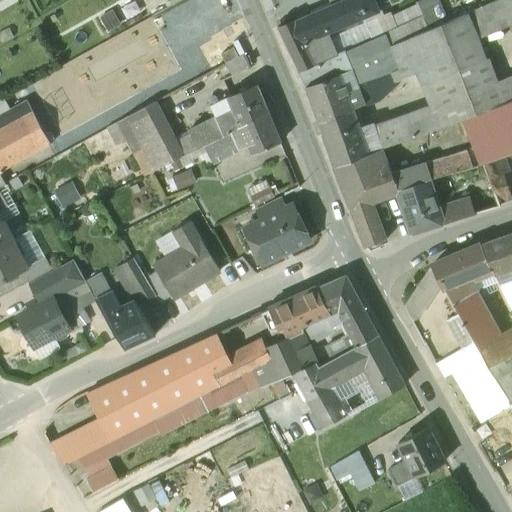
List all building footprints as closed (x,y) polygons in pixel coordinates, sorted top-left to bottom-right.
[(346,0),(335,5),(297,21),(296,20),(278,28),(299,72),(320,63),(337,55),(325,29),(361,15),(364,13),(358,0),(346,0)] [(333,0),(335,5),(346,0),(358,0),(364,13),(361,15),(362,19),(379,12),(373,0),(333,0)] [(418,6),(420,11),(434,5),(432,0),(423,0),(416,3),(418,6)] [(511,0),(499,0),(466,14),(477,41),(511,26),(511,0)] [(434,5),(420,11),(422,16),(429,30),(443,24),(434,5)] [(391,19),(396,29),(422,16),(420,11),(418,6),(391,19)] [(113,11),(100,18),(108,33),(121,26),(113,11)] [(389,14),(365,24),(372,40),(384,35),(396,29),(391,19),(389,14)] [(443,24),(429,30),(390,47),(398,69),(393,71),(396,81),(419,71),(424,85),(485,59),(477,41),(466,14),(443,24)] [(396,29),(384,35),(390,47),(429,30),(422,16),(396,29)] [(372,40),(345,52),(349,66),(355,84),(356,83),(393,71),(398,69),(390,47),(384,35),(372,40)] [(232,44),(239,57),(244,54),(245,54),(238,41),(232,44)] [(233,49),(221,55),(225,64),(238,57),(233,49)] [(337,55),(320,63),(324,75),(349,66),(345,52),(337,55)] [(239,57),(226,64),(232,77),(250,68),(244,54),(239,57)] [(458,122),(511,102),(511,76),(498,81),(490,57),(485,59),(424,85),(432,102),(428,104),(375,125),(376,127),(383,149),(429,131),(439,129),(458,122)] [(320,63),(299,72),(304,82),(324,75),(320,63)] [(393,71),(356,83),(364,104),(374,101),(396,81),(393,71)] [(340,75),(306,87),(319,122),(340,115),(354,109),(364,105),(364,104),(356,83),(355,84),(358,90),(347,93),(340,75)] [(257,86),(227,98),(229,101),(234,112),(224,117),(231,131),(268,113),(257,86)] [(0,172),(51,145),(27,101),(7,112),(0,116),(0,172)] [(212,109),(215,117),(222,114),(224,117),(234,112),(229,101),(212,109)] [(179,158),(182,156),(175,141),(156,102),(119,122),(126,136),(146,175),(171,162),(179,158)] [(439,129),(429,131),(433,146),(443,142),(444,146),(470,138),(474,148),(426,161),(432,179),(459,171),(472,167),(486,163),(511,155),(511,154),(511,102),(458,122),(439,129)] [(354,109),(340,115),(349,140),(376,127),(375,125),(375,122),(361,127),(354,109)] [(231,131),(229,132),(239,151),(245,148),(247,147),(251,155),(281,143),(268,113),(231,131)] [(215,117),(189,130),(191,134),(197,148),(205,144),(229,132),(231,131),(224,117),(222,114),(215,117)] [(340,115),(319,122),(325,142),(334,166),(383,149),(376,127),(349,140),(340,115)] [(119,122),(107,128),(114,142),(126,136),(119,122)] [(229,132),(205,144),(211,157),(213,163),(239,151),(229,132)] [(187,154),(197,148),(191,134),(187,136),(187,135),(175,141),(182,156),(187,154)] [(211,157),(205,144),(197,148),(201,157),(203,160),(211,157)] [(201,157),(197,148),(187,154),(191,162),(201,157)] [(432,179),(426,161),(392,173),(383,149),(334,166),(351,208),(398,190),(432,179)] [(511,157),(511,155),(486,163),(494,189),(499,202),(511,197),(511,195),(504,174),(511,172),(507,162),(511,159),(511,157)] [(171,162),(176,172),(184,168),(179,158),(171,162)] [(472,167),(459,171),(464,187),(477,182),(472,167)] [(172,177),(178,191),(197,184),(191,170),(172,177)] [(413,233),(455,220),(450,203),(442,206),(432,179),(398,190),(400,195),(413,233)] [(63,206),(77,200),(70,184),(56,190),(63,206)] [(499,202),(494,189),(450,203),(455,220),(501,206),(499,202)] [(400,195),(398,190),(351,208),(365,247),(386,240),(375,204),(400,195)] [(279,198),(257,209),(262,220),(285,208),(279,198)] [(310,241),(292,205),(262,220),(248,227),(266,262),(310,241)] [(158,272),(172,295),(176,301),(222,273),(201,239),(202,238),(191,221),(172,232),(180,247),(153,264),(158,272)] [(0,247),(12,241),(14,240),(4,222),(0,223),(0,247)] [(511,233),(481,245),(496,274),(501,286),(511,281),(511,233)] [(12,241),(0,247),(0,283),(24,271),(28,268),(27,268),(12,241)] [(445,289),(454,304),(478,291),(480,290),(476,282),(496,274),(481,245),(480,244),(434,264),(445,289)] [(45,258),(27,268),(28,268),(24,271),(30,283),(52,271),(45,258)] [(146,280),(134,260),(117,271),(132,296),(137,293),(143,304),(155,296),(146,280)] [(30,283),(29,283),(41,304),(53,297),(54,298),(73,288),(62,266),(30,283)] [(158,272),(146,280),(155,296),(159,303),(172,295),(158,272)] [(99,274),(85,282),(98,300),(105,297),(103,292),(108,290),(99,274)] [(378,335),(346,276),(318,288),(330,314),(337,311),(340,312),(344,322),(351,335),(357,346),(378,335)] [(417,317),(439,291),(425,279),(403,305),(417,317)] [(511,281),(501,286),(511,306),(511,281)] [(318,288),(276,307),(282,322),(288,338),(303,331),(301,327),(330,314),(318,288)] [(480,351),(511,333),(511,315),(497,324),(478,291),(454,304),(458,311),(475,342),(480,351)] [(105,297),(98,300),(107,316),(120,310),(110,294),(105,297)] [(41,304),(18,316),(34,347),(54,337),(59,338),(64,336),(66,331),(69,328),(69,327),(70,326),(69,324),(67,325),(54,298),(53,297),(41,304)] [(120,310),(107,316),(126,349),(155,334),(136,302),(120,310)] [(276,307),(262,313),(269,328),(282,322),(276,307)] [(332,332),(333,328),(344,322),(340,312),(337,311),(330,314),(301,327),(303,331),(309,344),(311,344),(332,332)] [(465,349),(475,342),(458,311),(454,313),(455,316),(448,320),(465,349)] [(357,346),(351,335),(316,353),(311,344),(309,344),(303,331),(288,338),(266,348),(272,361),(281,380),(294,373),(318,362),(319,367),(342,355),(357,346)] [(511,401),(511,333),(480,351),(501,388),(511,404),(510,403),(511,401)] [(228,352),(216,334),(87,394),(101,424),(110,442),(119,437),(152,421),(201,396),(221,386),(212,369),(231,360),(228,352)] [(357,346),(342,355),(353,375),(364,369),(376,392),(379,398),(404,384),(378,335),(357,346)] [(266,348),(260,337),(228,352),(231,360),(212,369),(221,386),(240,377),(272,361),(266,348)] [(475,342),(465,349),(438,365),(444,377),(453,372),(482,421),(511,404),(501,388),(480,351),(475,342)] [(342,355),(319,367),(318,362),(294,373),(323,429),(346,416),(342,409),(330,388),(353,375),(342,355)] [(272,361),(240,377),(245,389),(260,382),(262,387),(268,385),(281,380),(272,361)] [(221,386),(201,396),(207,407),(245,389),(240,377),(221,386)] [(342,409),(346,416),(379,398),(376,392),(342,409)] [(207,407),(201,396),(152,421),(158,432),(207,407)] [(125,448),(158,432),(152,421),(119,437),(125,448)] [(77,458),(110,442),(101,424),(53,448),(62,466),(77,458)] [(413,478),(414,480),(416,479),(447,461),(428,427),(395,446),(404,462),(413,478)] [(125,448),(119,437),(110,442),(77,458),(83,469),(107,458),(125,448)] [(331,468),(337,481),(349,475),(358,492),(375,484),(359,452),(331,468)] [(107,458),(83,469),(88,478),(111,467),(107,458)] [(398,487),(413,478),(404,462),(389,471),(398,487)] [(118,480),(111,467),(88,478),(86,479),(93,493),(118,480)] [(413,478),(398,487),(406,502),(423,492),(416,479),(414,480),(413,478)] [(133,511),(124,496),(97,511),(133,511)]
